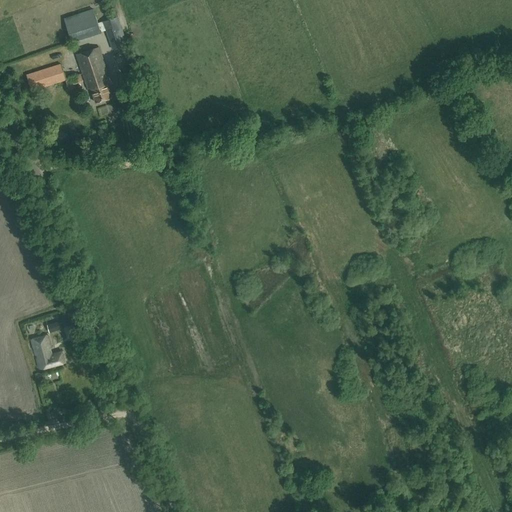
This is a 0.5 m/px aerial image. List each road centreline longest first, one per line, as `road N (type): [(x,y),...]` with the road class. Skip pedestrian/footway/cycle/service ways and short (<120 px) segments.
road 1 (unclassified): [(133,409),(36,168),(0,122)]
road 2 (track): [(124,103),(127,162),(36,168)]
road 3 (unclassified): [(0,438),(133,409)]
